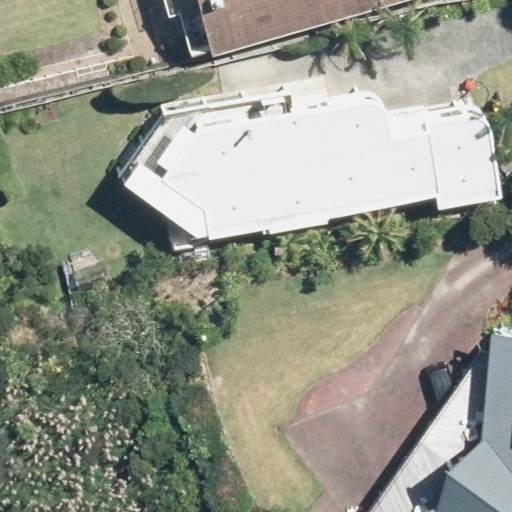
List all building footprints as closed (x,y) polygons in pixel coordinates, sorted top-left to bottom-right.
[(177,0),(188,37),(315,0),(177,0)] [(327,196),(326,189),(439,170),(441,182),(501,172),(489,100),(487,94),(484,90),(478,88),(472,88),(430,95),(428,83),(385,91),(385,86),(380,80),(374,76),(366,76),(197,104),(164,152),(203,181),(204,185),(191,188),(195,209),(208,207),(208,210),(260,201),(261,207),(327,196)] [(0,167),(0,194),(8,192),(0,167)] [(70,254),(82,285),(104,277),(93,245),(70,254)] [(511,511),(511,313),(487,312),(479,417),(436,446),(433,487),(378,511),(511,511)]
